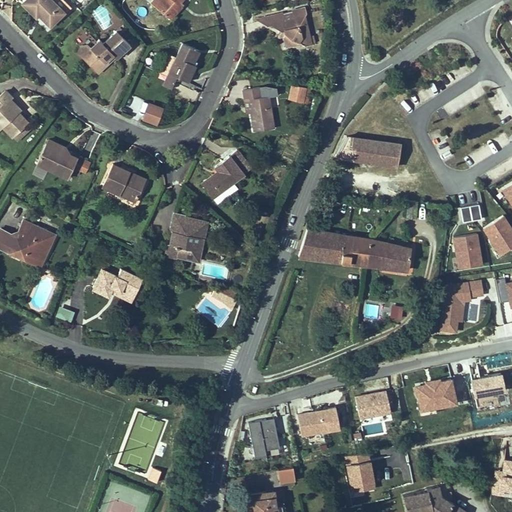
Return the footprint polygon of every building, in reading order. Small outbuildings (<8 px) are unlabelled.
[(48,0),(47,2),(44,0),(25,0),(19,6),(34,20),(36,18),(47,30),(61,16),(63,18),(69,12),(56,0),(48,0)] [(162,0),(156,8),(170,19),(181,6),(178,4),(180,1),(181,0),(162,0)] [(311,44),(305,19),(311,18),(309,7),(265,17),(268,26),(276,24),(277,28),(282,30),(285,30),(286,33),(284,37),(285,41),(292,46),(297,44),(299,42),(306,46),(311,44)] [(268,26),(265,17),(256,19),(268,26)] [(43,34),(47,30),(36,18),(34,20),(32,23),(43,34)] [(119,37),(122,35),(118,30),(102,45),(98,41),(88,50),(92,54),(83,62),(94,73),(111,57),(113,60),(114,61),(129,47),(121,40),(119,37)] [(176,79),(188,84),(192,75),(196,67),(193,66),(199,53),(181,45),(176,55),(169,52),(160,72),(167,75),(162,87),(170,90),(176,79)] [(80,58),(83,62),(92,54),(88,50),(80,58)] [(111,57),(94,73),(96,76),(103,69),(113,60),(111,57)] [(305,89),(291,85),(288,96),(303,100),(305,89)] [(243,100),(248,99),(250,112),(253,132),(274,129),(268,96),(261,97),(259,87),(241,90),(243,100)] [(4,93),(0,96),(0,128),(11,140),(26,125),(16,114),(11,109),(13,107),(8,101),(9,99),(4,93)] [(164,108),(149,102),(142,119),(158,125),(164,108)] [(335,156),(336,156),(397,166),(401,143),(349,135),(335,156)] [(46,143),(36,164),(68,179),(78,158),(64,152),(66,147),(56,143),(54,147),(46,143)] [(212,175),(201,184),(218,204),(233,193),(227,186),(249,170),(234,151),(214,167),(217,171),(215,173),(217,174),(213,177),(212,175)] [(113,164),(102,187),(133,202),(143,183),(126,175),(128,171),(116,166),(113,164)] [(126,175),(143,183),(145,179),(128,171),(126,175)] [(511,179),(501,187),(511,204),(511,203),(511,179)] [(417,201),(418,185),(409,185),(407,216),(416,217),(417,201)] [(455,195),(458,206),(481,200),(479,189),(455,195)] [(463,220),(481,217),(478,202),(460,206),(463,220)] [(174,212),(172,220),(183,223),(184,216),(184,214),(174,212)] [(483,227),(499,252),(511,244),(511,226),(504,214),(483,227)] [(199,220),(184,216),(183,223),(172,220),(169,230),(172,231),(170,239),(173,239),(171,245),(169,244),(167,244),(164,255),(175,257),(175,256),(188,259),(190,249),(199,251),(201,243),(199,242),(200,238),(202,238),(203,239),(206,229),(197,227),(199,220)] [(207,222),(199,220),(197,227),(206,229),(207,222)] [(25,256),(42,264),(56,237),(24,222),(17,235),(13,236),(0,229),(0,243),(9,248),(11,253),(19,258),(25,256)] [(343,264),(348,234),(310,228),(300,258),(343,264)] [(477,232),(452,236),(457,267),(483,262),(477,232)] [(348,234),(343,264),(370,267),(374,239),(348,234)] [(374,239),(370,267),(410,273),(414,248),(374,239)] [(9,248),(0,243),(0,247),(11,253),(9,248)] [(197,261),(199,251),(190,249),(188,259),(197,261)] [(25,256),(19,258),(40,268),(42,264),(25,256)] [(101,269),(92,289),(108,297),(110,292),(112,288),(132,297),(136,288),(141,279),(119,269),(116,276),(101,269)] [(501,299),(508,297),(503,278),(496,280),(501,299)] [(147,282),(141,279),(136,288),(143,291),(147,282)] [(468,298),(468,295),(481,293),(479,279),(445,285),(439,327),(454,329),(458,299),(468,298)] [(221,286),(218,292),(225,296),(226,297),(229,290),(221,286)] [(130,302),(132,297),(112,288),(110,292),(130,302)] [(222,303),(225,296),(218,292),(214,290),(210,297),(222,303)] [(229,290),(226,297),(233,300),(236,293),(229,290)] [(231,310),(235,301),(233,300),(226,297),(225,296),(222,303),(231,310)] [(401,315),(402,303),(390,302),(390,315),(401,315)] [(58,304),(55,315),(70,319),(73,309),(58,304)] [(503,373),(473,379),(476,395),(506,390),(503,373)] [(422,408),(456,402),(452,379),(418,385),(422,408)] [(387,391),(356,397),(360,418),(391,412),(387,391)] [(336,407),(297,414),(301,435),(340,428),(336,407)] [(279,448),(274,421),(266,422),(266,420),(247,423),(254,458),(266,456),(265,451),(279,448)] [(361,432),(353,433),(355,441),(362,440),(361,432)] [(342,456),(350,492),(376,486),(368,450),(342,456)] [(511,456),(503,456),(502,468),(493,467),(490,492),(502,493),(503,487),(511,487),(511,456)] [(293,468),(278,470),(279,484),(295,482),(293,468)] [(428,490),(404,495),(406,511),(449,511),(455,504),(443,497),(440,486),(428,488),(428,490)] [(276,498),(284,497),(283,488),(276,489),(276,498)] [(277,511),(274,491),(247,495),(249,511),(277,511)]
